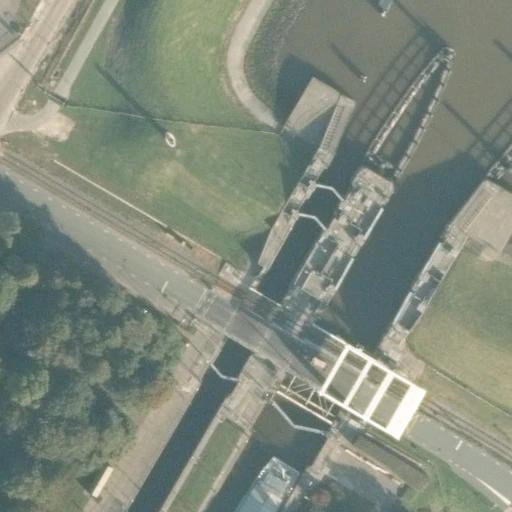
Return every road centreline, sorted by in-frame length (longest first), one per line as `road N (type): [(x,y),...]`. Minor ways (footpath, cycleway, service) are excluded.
road 1 (tertiary): [(511,492),(453,449),(0,184)]
road 2 (unclassified): [(0,122),(60,119),(125,0)]
